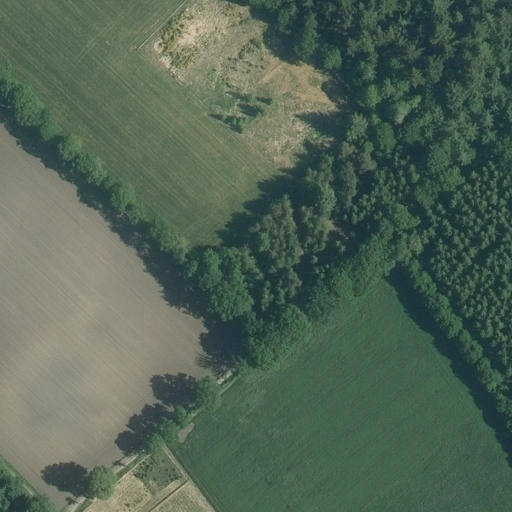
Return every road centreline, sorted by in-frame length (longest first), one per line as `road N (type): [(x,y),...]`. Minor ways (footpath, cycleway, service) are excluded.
road 1 (track): [(445,183),(65,511)]
road 2 (track): [(299,314),(290,201),(214,125),(254,0)]
road 3 (track): [(205,268),(372,112)]
road 4 (track): [(424,199),(511,329)]
road 5 (track): [(445,183),(333,74)]
